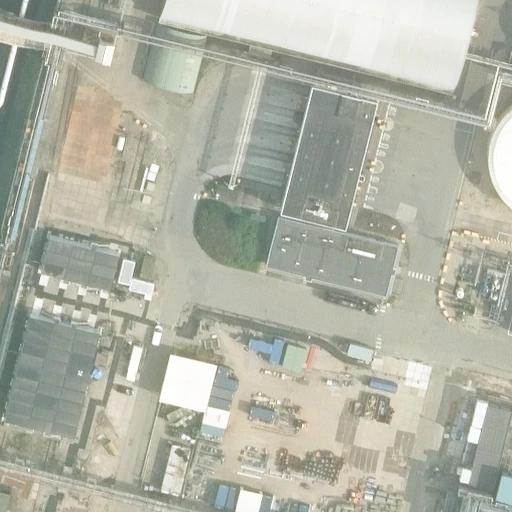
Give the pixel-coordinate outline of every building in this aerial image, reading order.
[(161,0),(157,19),(451,92),(474,0),(161,0)] [(156,24),(141,81),(190,93),(205,36),(156,24)] [(113,39),(99,36),(97,35),(93,53),(109,57),(113,39)] [(378,98),(311,82),(280,212),(347,228),(378,98)] [(511,107),(506,115),(500,124),(496,135),(495,146),(495,156),(498,168),(502,178),(509,188),(511,190),(511,107)] [(398,248),(277,217),(265,268),(386,298),(398,248)] [(503,241),(468,232),(451,295),(486,305),(503,241)] [(144,257),(139,277),(149,280),(155,259),(144,257)] [(158,405),(205,416),(218,366),(170,354),(158,405)] [(511,511),(511,423),(458,412),(437,511),(511,511)] [(245,511),(287,511),(291,494),(251,485),(245,511)]
